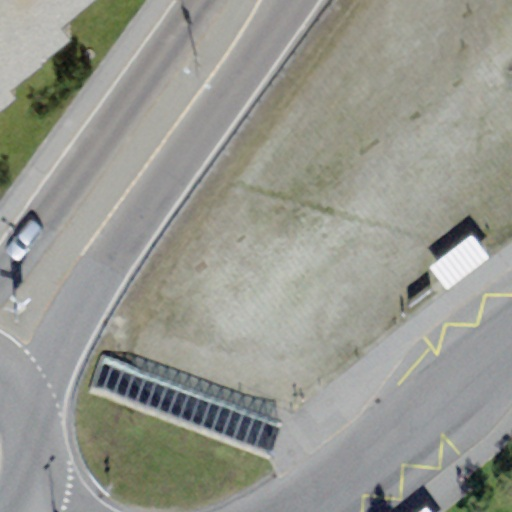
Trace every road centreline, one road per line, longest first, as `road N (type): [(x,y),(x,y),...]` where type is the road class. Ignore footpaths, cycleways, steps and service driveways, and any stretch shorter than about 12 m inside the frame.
road 1 (primary): [(23,399),(293,0)]
road 2 (primary): [(201,0),(0,278)]
road 3 (residential): [(308,511),(511,348)]
